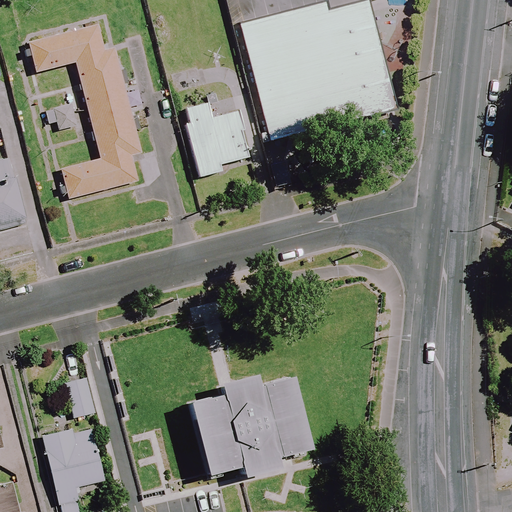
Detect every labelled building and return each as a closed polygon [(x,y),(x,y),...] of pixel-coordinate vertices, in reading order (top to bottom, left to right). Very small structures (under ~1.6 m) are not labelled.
[(357,0),(245,27),(272,138),(388,111),(361,0),(357,0)] [(102,51),(96,25),(23,44),(32,76),(71,66),(96,161),(57,171),(65,202),(135,184),(129,163),(140,160),(111,49),(102,51)] [(230,99),(205,106),(182,111),(185,125),(182,126),(195,180),(218,175),(216,168),(245,160),(230,99)] [(44,111),(48,127),(52,125),(55,136),(77,131),(70,104),(44,111)] [(5,162),(0,163),(0,226),(20,222),(5,162)] [(256,387),(254,377),(213,387),(216,397),(184,405),(202,478),(236,470),(238,480),(275,471),(272,461),(308,452),(291,379),(256,387)] [(92,415),(84,380),(62,385),(71,420),(92,415)] [(103,482),(89,431),(71,436),(69,431),(39,439),(58,511),(79,511),(74,490),(103,482)] [(326,464),(309,469),(320,500),(336,494),(326,464)] [(16,511),(10,490),(0,492),(0,511),(16,511)]
